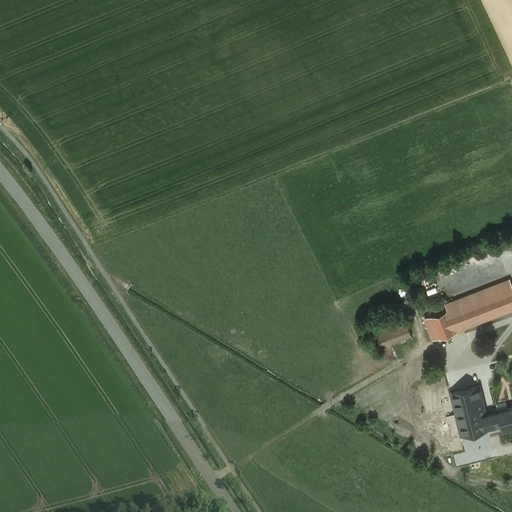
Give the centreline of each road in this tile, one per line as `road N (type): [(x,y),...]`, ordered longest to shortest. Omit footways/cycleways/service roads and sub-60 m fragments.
road 1 (tertiary): [(233,511),(0,173)]
road 2 (track): [(212,480),(437,346)]
